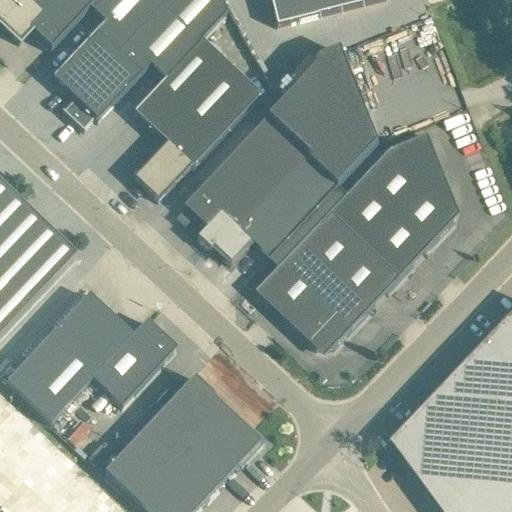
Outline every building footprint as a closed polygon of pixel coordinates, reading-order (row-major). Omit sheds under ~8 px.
[(174,0),(0,0),(0,30),(19,48),(30,36),(50,55),(52,54),(51,54),(89,14),(103,28),(95,37),(118,59),(174,0)] [(192,173),(261,100),(202,45),(228,17),(219,0),(174,0),(118,59),(141,80),(149,71),(164,85),(133,118),(166,149),(134,184),(158,206),(190,171),(192,173)] [(385,0),(268,0),(276,31),(387,3),(385,0)] [(97,127),(141,80),(118,59),(95,37),(51,83),(74,104),(64,115),(62,114),(62,115),(83,135),(84,134),(83,133),(93,123),(97,127)] [(279,110),(183,212),(205,233),(197,243),(210,255),(212,252),(230,269),(250,247),(270,266),(332,202),(340,194),(380,150),(343,55),(322,63),(279,110)] [(349,202),(340,194),(332,202),(409,275),(459,220),(428,141),(392,155),(349,202)] [(0,343),(77,261),(0,188),(0,343)] [(316,354),(334,354),(409,275),(332,202),(270,266),(280,275),(257,299),(316,354)] [(464,244),(475,256),(490,243),(470,221),(448,240),(457,250),(464,244)] [(91,385),(132,340),(88,299),(6,388),(51,429),(91,385)] [(511,511),(511,322),(390,450),(391,451),(392,450),(437,511),(511,511)] [(146,326),(132,340),(91,385),(121,413),(176,354),(146,326)] [(140,511),(202,511),(264,447),(194,381),(104,477),(140,511)]
